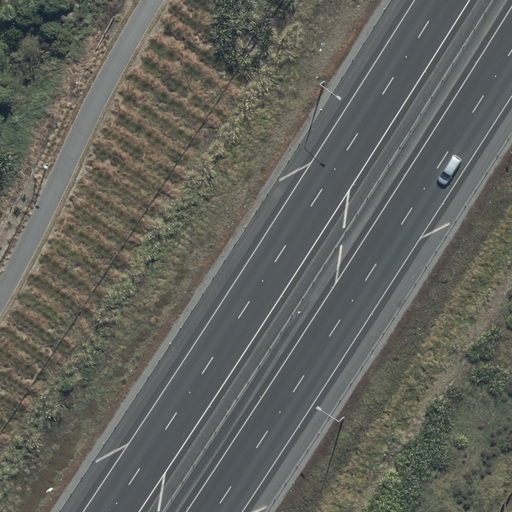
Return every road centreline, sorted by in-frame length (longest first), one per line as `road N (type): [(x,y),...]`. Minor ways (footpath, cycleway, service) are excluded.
road 1 (motorway): [(110,511),(442,0)]
road 2 (motorway): [(511,50),(213,511)]
